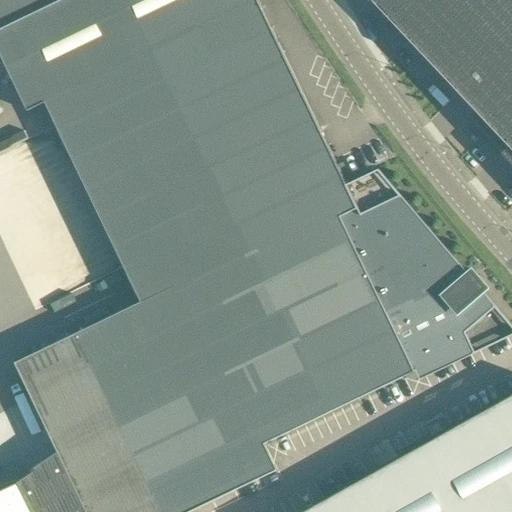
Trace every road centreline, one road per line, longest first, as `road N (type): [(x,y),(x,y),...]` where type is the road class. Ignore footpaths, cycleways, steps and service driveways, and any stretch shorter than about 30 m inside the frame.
road 1 (tertiary): [(511,254),(433,164),(316,0)]
road 2 (unknown): [(230,511),(511,367)]
